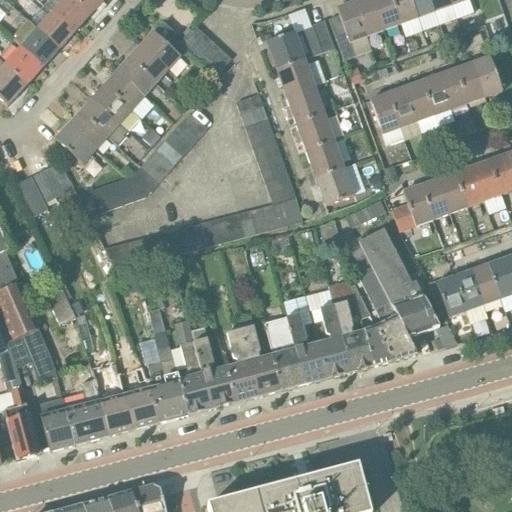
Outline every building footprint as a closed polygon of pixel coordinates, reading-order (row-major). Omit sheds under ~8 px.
[(92,16),(73,0),(54,0),(47,9),(74,35),(92,16)] [(73,0),(92,16),(106,0),(73,0)] [(383,33),(371,0),(367,0),(354,5),(367,39),(383,33)] [(401,27),(390,0),(371,0),(383,33),(401,27)] [(419,20),(410,0),(390,0),(401,27),(419,20)] [(434,15),(428,0),(410,0),(419,20),(434,15)] [(451,9),(448,0),(428,0),(434,15),(451,9)] [(468,0),(448,0),(451,9),(469,2),(468,0)] [(367,39),(354,5),(337,11),(339,18),(328,22),(338,49),(367,39)] [(48,40),(60,51),(74,35),(47,9),(32,25),(38,31),(48,40)] [(60,51),(48,40),(38,31),(32,25),(28,22),(15,36),(16,37),(13,41),(21,49),(43,69),(60,51)] [(498,22),(490,25),(493,33),(501,30),(498,22)] [(141,48),(167,73),(180,59),(166,46),(176,36),(163,24),(153,35),(153,34),(141,48)] [(276,73),(304,63),(334,52),(324,24),(266,45),(276,73)] [(188,55),(204,37),(195,28),(178,46),(188,55)] [(275,37),(277,41),(294,35),(292,30),(275,37)] [(197,63),(213,45),(204,37),(188,55),(197,63)] [(205,71),(222,53),(213,45),(197,63),(205,71)] [(128,61),(155,86),(167,73),(141,48),(128,61)] [(43,69),(21,49),(5,66),(28,87),(43,69)] [(222,53),(205,71),(215,80),(231,62),(222,53)] [(472,66),(485,100),(502,94),(490,60),(472,66)] [(116,75),(144,99),(155,86),(128,61),(116,75)] [(313,89),(304,63),(276,73),(285,99),(313,89)] [(28,87),(5,66),(0,72),(0,101),(8,109),(28,87)] [(455,72),(468,106),(485,100),(472,66),(455,72)] [(357,69),(348,72),(353,87),(362,84),(357,69)] [(440,78),(452,112),(468,106),(455,72),(440,78)] [(144,99),(116,75),(104,88),(131,113),(144,99)] [(422,84),(434,119),(452,112),(440,78),(422,84)] [(404,90),(417,125),(434,119),(422,84),(404,90)] [(131,113),(104,88),(92,101),(128,134),(140,121),(131,113)] [(323,116),(313,89),(285,99),(295,126),(323,116)] [(388,96),(400,131),(417,125),(404,90),(388,96)] [(400,131),(388,96),(370,103),(382,137),(400,131)] [(240,117),(262,109),(258,97),(236,105),(240,117)] [(81,114),(108,139),(118,148),(130,135),(128,134),(92,101),(81,114)] [(244,128),(266,120),(262,109),(240,117),(244,128)] [(68,128),(95,153),(108,139),(81,114),(68,128)] [(181,125),(199,141),(207,132),(189,116),(181,125)] [(295,126),(305,153),(333,143),(323,116),(295,126)] [(249,140),(270,132),(266,120),(244,128),(249,140)] [(199,141),(181,125),(173,134),(191,150),(199,141)] [(95,153),(68,128),(56,142),(83,167),(95,153)] [(253,151),(274,143),(270,132),(249,140),(253,151)] [(191,150),(173,134),(164,143),(182,159),(191,150)] [(182,159),(164,143),(157,152),(175,168),(182,159)] [(256,162),(278,154),(274,143),(253,151),(256,162)] [(343,170),(333,143),(305,153),(315,180),(343,170)] [(345,166),(354,163),(347,144),(339,147),(345,166)] [(175,168),(157,152),(148,161),(166,177),(175,168)] [(261,173),(282,166),(278,154),(256,162),(261,173)] [(511,193),(511,176),(505,157),(489,163),(501,198),(511,193)] [(166,177),(148,161),(140,170),(158,186),(166,177)] [(501,198),(489,163),(471,169),(484,204),(501,198)] [(60,165),(51,170),(65,197),(74,192),(60,165)] [(265,185),(286,177),(282,166),(261,173),(265,185)] [(393,168),(384,171),(387,180),(396,177),(393,168)] [(484,204),(471,169),(454,175),(467,210),(484,204)] [(65,197),(51,170),(41,174),(55,202),(65,197)] [(158,186),(140,170),(132,179),(150,195),(158,186)] [(343,170),(315,180),(325,208),(353,198),(343,170)] [(55,202),(41,174),(32,179),(46,207),(55,202)] [(467,210),(454,175),(437,182),(450,216),(467,210)] [(269,197),(290,189),(286,177),(265,185),(269,197)] [(378,177),(367,180),(372,193),(382,189),(378,177)] [(46,207),(32,179),(14,188),(28,216),(46,207)] [(150,195),(132,179),(132,180),(126,182),(134,204),(146,200),(150,195)] [(134,204),(126,182),(115,185),(123,208),(134,204)] [(450,216),(437,182),(420,188),(432,222),(450,216)] [(76,190),(79,198),(96,192),(93,184),(76,190)] [(123,208),(115,185),(104,189),(112,212),(123,208)] [(432,222),(420,188),(403,194),(408,207),(392,213),(400,234),(432,222)] [(112,212),(104,189),(92,194),(100,216),(112,212)] [(273,209),(295,202),(290,189),(269,197),(273,207),(273,209)] [(100,216),(92,194),(78,199),(89,220),(100,216)] [(295,202),(273,209),(279,231),(303,225),(295,202)] [(353,229),(385,214),(380,203),(348,218),(353,229)] [(279,231),(273,209),(273,207),(261,210),(267,234),(279,231)] [(267,234),(261,210),(250,214),(256,237),(267,234)] [(256,237),(250,214),(238,217),(244,240),(256,237)] [(244,240),(238,217),(226,220),(232,243),(244,240)] [(215,223),(221,245),(232,243),(226,220),(215,223)] [(203,226),(209,249),(221,245),(215,223),(203,226)] [(325,251),(341,247),(335,224),(319,228),(325,251)] [(191,229),(197,251),(209,249),(203,226),(191,229)] [(180,232),(186,254),(197,251),(191,229),(180,232)] [(0,307),(14,341),(23,338),(39,332),(5,254),(8,253),(0,232),(0,307)] [(168,235),(174,257),(186,254),(180,232),(168,235)] [(369,267),(380,289),(408,341),(439,330),(414,284),(410,286),(381,232),(357,246),(369,267)] [(310,233),(300,236),(303,247),(313,244),(310,233)] [(157,238),(163,260),(174,257),(168,235),(157,238)] [(146,241),(152,263),(163,260),(157,238),(146,241)] [(287,238),(273,242),(277,256),(290,252),(287,238)] [(134,244),(140,266),(152,263),(146,241),(134,244)] [(122,247),(128,269),(140,266),(134,244),(122,247)] [(128,269),(122,247),(104,252),(114,273),(128,269)] [(261,253),(250,256),(252,267),(264,264),(261,253)] [(511,297),(511,281),(505,261),(488,267),(500,302),(511,297)] [(376,332),(393,364),(417,358),(408,341),(380,289),(369,267),(354,275),(379,321),(372,324),(376,332)] [(500,302),(488,267),(471,274),(483,308),(500,302)] [(483,308),(471,274),(453,280),(466,314),(483,308)] [(466,314),(453,280),(436,286),(448,320),(466,314)] [(365,334),(363,327),(353,330),(352,327),(361,322),(351,289),(349,284),(327,289),(328,292),(332,309),(351,375),(375,369),(364,335),(365,335),(365,334)] [(355,287),(351,289),(361,322),(369,318),(355,287)] [(60,327),(76,319),(61,289),(56,292),(58,295),(47,300),(60,327)] [(351,375),(332,309),(328,292),(305,298),(309,313),(319,311),(319,313),(326,337),(329,339),(330,343),(319,347),(328,381),(351,375)] [(83,314),(78,303),(70,307),(75,317),(83,314)] [(187,418),(179,383),(160,312),(150,315),(162,363),(161,364),(167,388),(150,392),(159,426),(187,418)] [(238,325),(240,333),(253,330),(249,316),(236,319),(238,325)] [(328,381),(319,347),(306,350),(304,346),(306,342),(299,318),(287,321),(305,387),(328,381)] [(305,387),(287,321),(264,327),(272,359),(281,394),(305,387)] [(191,333),(188,322),(174,326),(187,374),(191,377),(191,380),(179,383),(187,418),(211,412),(191,333)] [(375,332),(375,331),(372,324),(363,327),(365,334),(365,335),(364,335),(375,369),(393,364),(376,332),(375,332)] [(231,327),(233,335),(240,333),(238,325),(231,327)] [(207,342),(204,330),(191,333),(211,412),(235,406),(225,371),(213,374),(212,371),(214,368),(207,342)] [(281,394),(272,359),(259,362),(258,358),(260,355),(253,330),(240,333),(258,400),(281,394)] [(39,332),(23,338),(33,364),(38,384),(57,380),(53,362),(39,332)] [(258,400),(240,333),(233,335),(226,337),(233,362),(237,365),(238,368),(225,371),(235,406),(258,400)] [(8,355),(9,355),(15,371),(33,364),(23,338),(15,341),(4,345),(8,355)] [(0,371),(6,393),(9,393),(14,410),(4,413),(17,463),(40,457),(21,387),(9,355),(8,355),(0,356),(0,371)] [(159,426),(150,392),(147,381),(135,383),(131,382),(124,359),(114,361),(123,399),(133,433),(159,426)] [(133,433),(123,399),(111,402),(103,371),(92,373),(94,382),(109,439),(133,433)] [(109,439),(94,382),(81,386),(85,403),(63,408),(74,448),(109,439)] [(38,409),(50,455),(74,448),(63,408),(62,402),(38,409)] [(369,511),(358,468),(207,508),(208,511),(369,511)] [(132,495),(137,511),(164,511),(160,493),(154,489),(132,495)] [(110,511),(137,511),(132,495),(108,501),(110,511)] [(110,511),(108,501),(82,508),(83,511),(110,511)]
